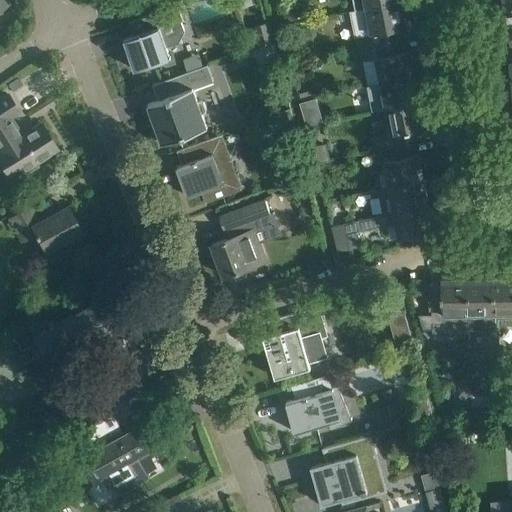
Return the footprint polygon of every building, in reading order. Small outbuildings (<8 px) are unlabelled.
[(0,0),(0,8),(9,3),(7,0),(0,0)] [(400,0),(399,0),(365,7),(349,11),(357,48),(401,38),(399,27),(406,26),(400,0)] [(176,5),(160,11),(130,21),(134,35),(124,38),(124,40),(125,39),(135,67),(134,68),(134,69),(169,57),(169,56),(168,56),(165,47),(186,40),(179,21),(181,20),(176,5)] [(293,8),(281,12),(284,23),(296,20),(293,8)] [(258,31),(254,32),(257,43),(273,39),(269,22),(257,25),(258,31)] [(365,85),(415,76),(410,49),(403,51),(401,38),(357,48),(359,60),(360,59),(365,85)] [(304,69),(302,60),(302,58),(292,60),(294,71),(304,69)] [(207,64),(153,84),(159,99),(148,103),(153,117),(148,119),(153,131),(157,129),(162,143),(207,127),(202,112),(205,111),(206,108),(203,101),(200,100),(198,101),(193,88),(213,80),(207,64)] [(370,111),(386,108),(420,101),(415,76),(365,85),(370,111)] [(40,123),(21,135),(9,116),(18,110),(7,94),(0,97),(0,160),(11,177),(21,171),(23,174),(37,166),(35,162),(57,149),(40,123)] [(313,97),(300,100),(303,112),(316,109),(313,97)] [(420,101),(386,108),(391,134),(380,136),(383,149),(409,143),(407,131),(425,127),(420,101)] [(211,137),(182,148),(187,161),(176,165),(177,166),(179,166),(189,194),(187,195),(188,196),(223,183),(212,153),(216,152),(211,137)] [(312,146),(316,162),(331,158),(327,143),(312,146)] [(385,161),(390,187),(424,181),(418,153),(411,154),(409,143),(383,149),(377,150),(379,162),(385,161)] [(383,215),(429,206),(424,181),(390,187),(378,189),(383,215)] [(271,214),(265,199),(219,216),(227,237),(213,243),(215,250),(210,252),(214,263),(219,262),(224,276),(250,266),(249,263),(263,258),(265,261),(266,261),(254,228),(251,229),(248,222),(271,214)] [(29,207),(10,217),(22,239),(32,234),(34,238),(38,235),(45,248),(79,229),(67,206),(38,222),(29,207)] [(357,219),(344,222),(350,247),(363,244),(359,228),(397,221),(400,237),(433,231),(429,206),(383,215),(357,220),(357,219)] [(338,250),(350,247),(344,222),(332,226),(338,250)] [(511,277),(493,278),(494,312),(511,312),(511,277)] [(443,313),(468,313),(468,278),(442,279),(442,286),(429,286),(429,319),(443,319),(443,313)] [(498,325),(494,325),(494,312),(493,278),(468,278),(468,313),(468,328),(491,327),(491,336),(498,336),(498,325)] [(71,301),(72,301),(72,302),(73,301),(76,305),(74,306),(77,311),(56,323),(53,318),(50,319),(53,324),(35,335),(38,341),(50,362),(93,338),(120,387),(144,374),(133,355),(130,356),(123,344),(126,342),(101,298),(79,310),(73,300),(71,301)] [(273,333),(263,336),(275,378),(311,368),(309,361),(327,356),(317,322),(323,321),(318,306),(269,320),(273,333)] [(413,340),(409,326),(392,330),(396,345),(413,340)] [(338,389),(339,388),(339,387),(331,389),(326,375),(293,384),(297,398),(286,400),(286,402),(288,401),(291,412),(290,413),(292,420),(293,420),(296,430),(294,430),(295,432),(327,422),(329,428),(350,420),(350,419),(349,419),(338,389)] [(145,385),(126,396),(131,405),(153,393),(148,384),(145,385)] [(428,397),(417,400),(422,419),(433,417),(428,397)] [(102,418),(81,430),(93,451),(89,453),(101,475),(105,473),(116,493),(148,476),(137,455),(135,451),(157,439),(159,443),(160,443),(159,441),(148,421),(125,433),(120,424),(118,425),(109,430),(102,418)] [(457,449),(456,433),(444,433),(445,449),(457,449)] [(316,463),(311,465),(314,476),(314,477),(316,484),(319,494),(322,503),(341,498),(342,503),(381,492),(371,456),(377,455),(372,434),(323,447),(326,461),(320,462),(316,463)] [(443,468),(422,474),(426,489),(446,484),(443,468)] [(449,511),(442,487),(427,491),(432,511),(449,511)]
